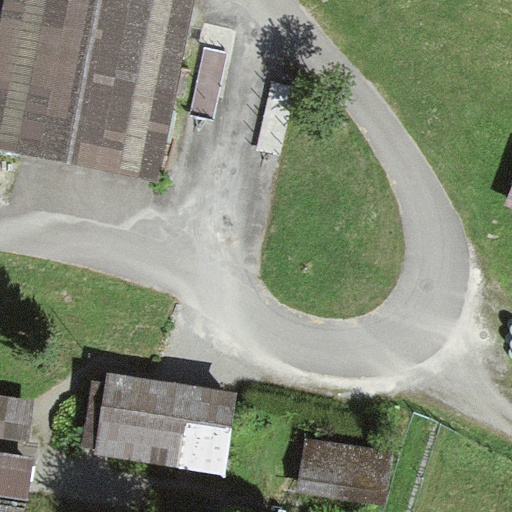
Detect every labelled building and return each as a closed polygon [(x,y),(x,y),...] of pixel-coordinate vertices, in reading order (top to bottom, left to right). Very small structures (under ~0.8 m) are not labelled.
[(0,0),(0,144),(145,175),(181,0),(0,0)] [(88,445),(213,475),(232,394),(107,364),(88,445)] [(0,435),(20,440),(27,405),(0,399),(0,435)] [(302,467),(390,486),(399,448),(311,429),(302,467)] [(0,494),(8,496),(15,461),(0,457),(0,494)]
